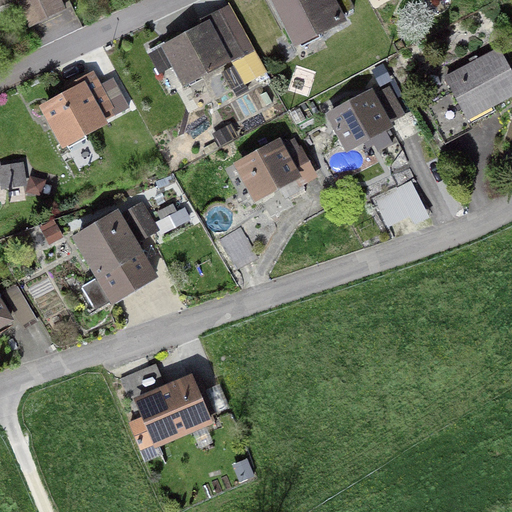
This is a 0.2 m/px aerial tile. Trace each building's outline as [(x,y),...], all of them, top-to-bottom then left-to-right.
[(17,0),(26,22),(64,8),(61,0),(17,0)] [(348,26),(335,0),(270,0),(296,51),(348,26)] [(194,26),(196,30),(161,50),(184,91),(254,52),(229,6),(194,26)] [(511,91),(511,77),(499,53),(451,79),(469,114),(511,91)] [(113,80),(101,86),(94,72),(63,89),(66,94),(38,109),(62,153),(108,128),(106,123),(129,110),(113,80)] [(374,97),(371,92),(326,117),(347,157),(393,132),(389,126),(405,118),(389,88),(374,97)] [(298,179),(284,147),(241,166),(256,198),(298,179)] [(23,164),(0,167),(0,184),(1,191),(27,187),(23,164)] [(429,219),(411,183),(373,202),(387,230),(409,219),(414,227),(429,219)] [(142,239),(159,229),(143,202),(126,212),(142,239)] [(153,278),(115,215),(73,241),(111,304),(153,278)] [(5,293),(23,324),(39,316),(21,284),(5,293)] [(0,333),(15,325),(0,297),(0,333)] [(199,428),(181,383),(134,404),(152,451),(199,428)]
